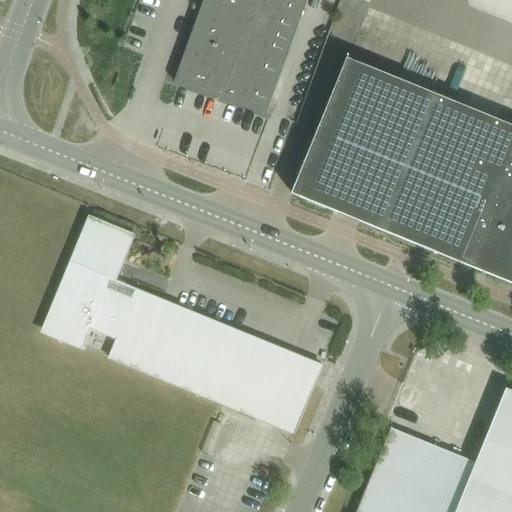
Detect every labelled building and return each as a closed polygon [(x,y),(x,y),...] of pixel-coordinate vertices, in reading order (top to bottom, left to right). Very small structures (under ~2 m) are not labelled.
[(305,0),(204,0),(174,83),(264,116),(305,0)] [(511,285),(511,129),(348,62),(294,196),(511,285)] [(45,333),(59,339),(85,349),(93,330),(90,329),(110,281),(113,282),(114,281),(132,237),(91,221),(45,333)] [(90,329),(93,330),(116,340),(108,359),(295,435),(323,367),(114,281),(113,282),(110,281),(90,329)] [(476,463),(392,429),(358,511),(511,511),(511,391),(506,389),(476,463)]
